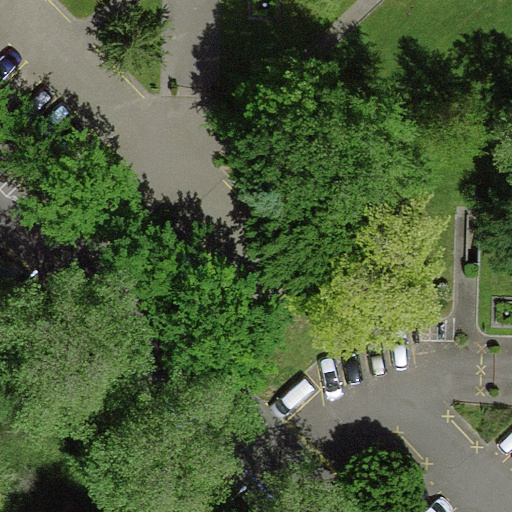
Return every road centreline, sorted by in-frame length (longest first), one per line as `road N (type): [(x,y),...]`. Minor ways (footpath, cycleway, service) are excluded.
road 1 (residential): [(271,482),(0,194)]
road 2 (residential): [(271,482),(387,385),(429,375),(511,375)]
